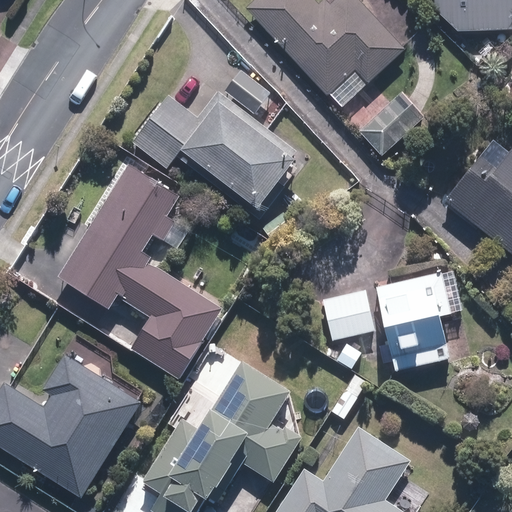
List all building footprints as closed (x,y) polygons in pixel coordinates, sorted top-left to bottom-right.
[(321,0),(257,0),(252,6),(347,107),(410,48),(365,0),(339,0),(336,3),(333,0),(329,0),(325,4),(321,0)] [(511,0),(435,0),(436,9),(461,31),(503,31),(511,16),(511,0)] [(242,70),(230,88),(260,110),(273,93),(242,70)] [(428,113),(407,90),(364,129),(386,153),(428,113)] [(181,145),(189,152),(261,205),(300,152),(218,91),(199,116),(173,97),(138,143),(167,165),(181,145)] [(491,147),(452,200),(511,244),(511,156),(509,160),(491,147)] [(184,193),(135,162),(65,275),(116,306),(124,294),(156,314),(136,348),(184,378),(205,345),(201,342),(224,305),(154,261),(158,255),(146,247),(154,234),(167,243),(170,238),(182,246),(193,228),(171,214),(184,193)] [(398,373),(444,363),(440,343),(453,341),(448,314),(469,309),(461,269),(380,286),(398,373)] [(381,328),(369,288),(325,301),(337,341),(381,328)] [(7,382),(0,393),(0,441),(86,492),(142,399),(67,355),(49,385),(55,389),(46,404),(7,382)] [(153,511),(200,511),(202,510),(210,496),(219,501),(242,462),(280,485),(309,437),(279,420),(297,390),(246,360),(228,391),(209,380),(197,399),(213,409),(203,426),(184,415),(147,477),(134,500),(153,511)] [(373,380),(361,372),(333,411),(345,419),(373,380)] [(417,463),(362,427),(329,479),(309,466),(279,511),(418,511),(429,495),(406,480),(417,463)]
